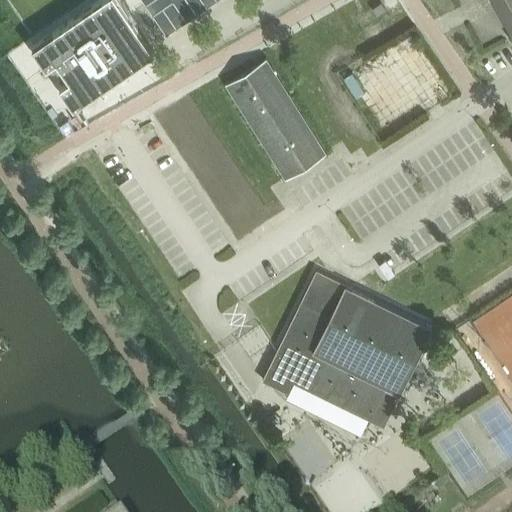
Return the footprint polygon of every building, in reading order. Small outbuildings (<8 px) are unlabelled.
[(120,0),(97,0),(33,44),(48,65),(54,61),(67,79),(60,84),(75,105),(155,50),(120,0)] [(144,0),(147,2),(168,33),(216,0),(144,0)] [(511,0),(494,0),(511,31),(511,0)] [(327,152),(267,57),(227,82),(287,177),(327,152)] [(353,286),(317,268),(265,376),(281,384),(284,379),(294,384),(295,381),(371,418),(373,415),(386,421),(385,425),(416,363),(434,325),(353,286)]
